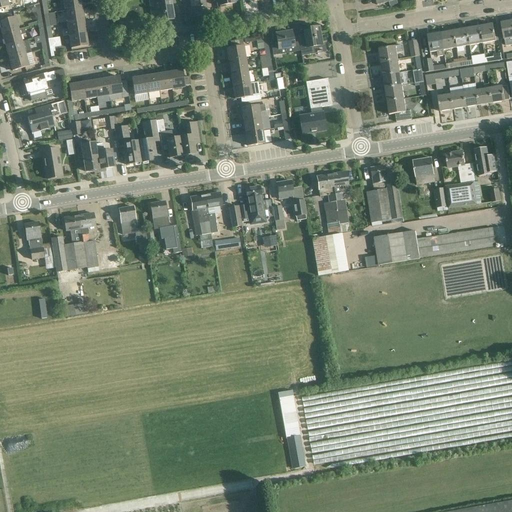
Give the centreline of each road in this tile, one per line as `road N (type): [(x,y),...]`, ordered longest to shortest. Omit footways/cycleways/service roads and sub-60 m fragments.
road 1 (unclassified): [(23,205),(226,173)]
road 2 (residential): [(161,54),(166,32),(336,3)]
road 3 (residential): [(340,30),(511,0)]
road 4 (residential): [(226,173),(204,51),(161,54)]
road 5 (unclassified): [(360,151),(511,126)]
road 6 (unclassified): [(226,173),(360,151)]
road 7 (residential): [(360,151),(340,30)]
